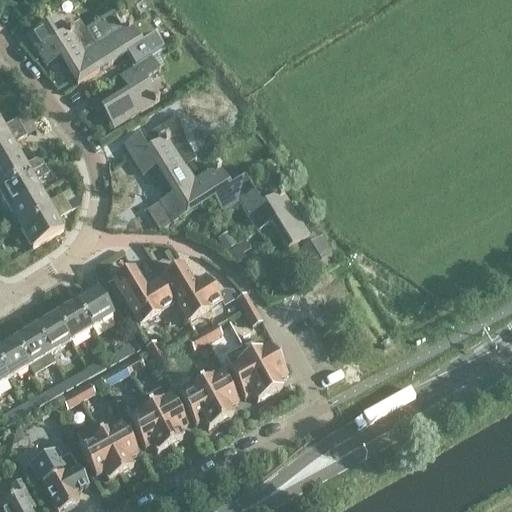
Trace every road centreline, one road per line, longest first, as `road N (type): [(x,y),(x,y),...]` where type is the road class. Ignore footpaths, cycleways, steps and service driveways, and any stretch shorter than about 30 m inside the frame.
road 1 (residential): [(154,511),(320,419),(324,411),(271,320)]
road 2 (primary): [(511,355),(370,418),(329,443),(279,491)]
road 3 (primary): [(279,491),(511,370)]
road 4 (residential): [(89,245),(89,160),(63,113),(0,43)]
